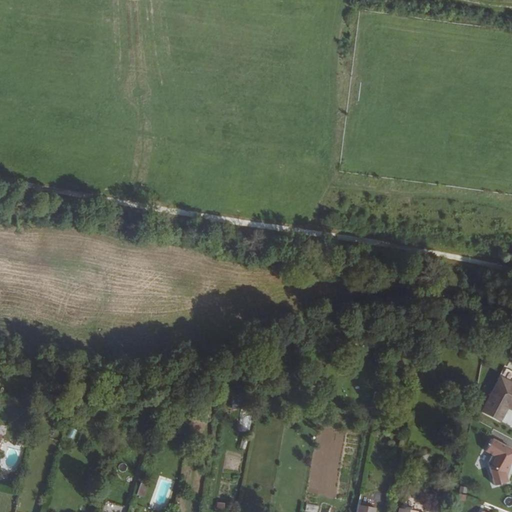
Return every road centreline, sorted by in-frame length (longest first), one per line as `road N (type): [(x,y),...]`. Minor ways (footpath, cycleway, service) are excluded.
road 1 (track): [(511,269),(0,180)]
road 2 (track): [(326,186),(511,208)]
